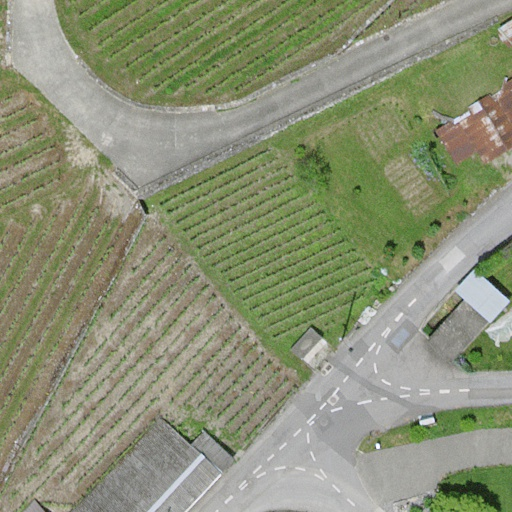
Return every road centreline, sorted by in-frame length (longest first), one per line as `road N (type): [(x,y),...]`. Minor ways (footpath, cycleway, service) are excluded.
road 1 (track): [(504,0),(191,149),(86,113),(25,0)]
road 2 (unclassified): [(349,376),(440,273),(511,211)]
road 3 (residential): [(349,376),(408,392),(511,390)]
